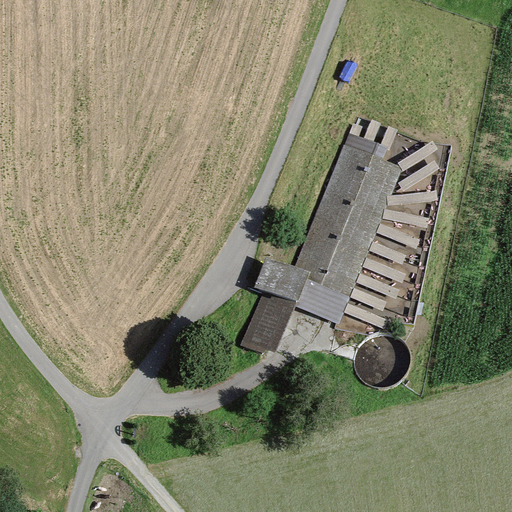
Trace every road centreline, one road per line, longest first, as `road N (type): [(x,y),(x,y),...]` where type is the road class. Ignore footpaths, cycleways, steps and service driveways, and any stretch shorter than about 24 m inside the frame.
road 1 (residential): [(74,511),(104,424),(219,275),(264,196),(340,0)]
road 2 (track): [(0,302),(39,361),(179,511)]
